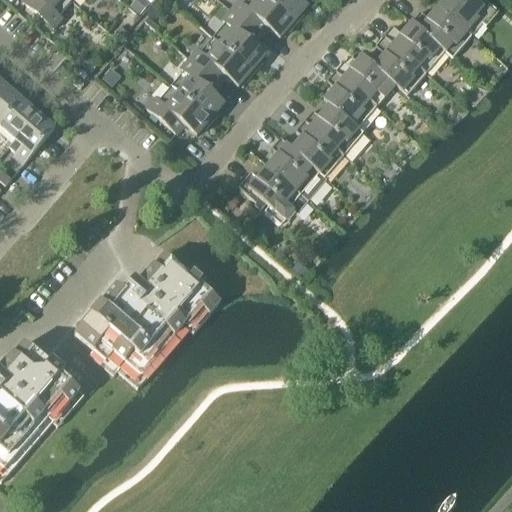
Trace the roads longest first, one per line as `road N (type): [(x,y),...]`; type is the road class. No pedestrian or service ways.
road 1 (residential): [(135,160),(162,182),(183,186),(202,177),(328,29),(351,22),(370,0)]
road 2 (residential): [(0,350),(68,323),(118,263),(135,160)]
road 3 (residential): [(96,126),(0,238)]
road 4 (residential): [(0,45),(96,126)]
